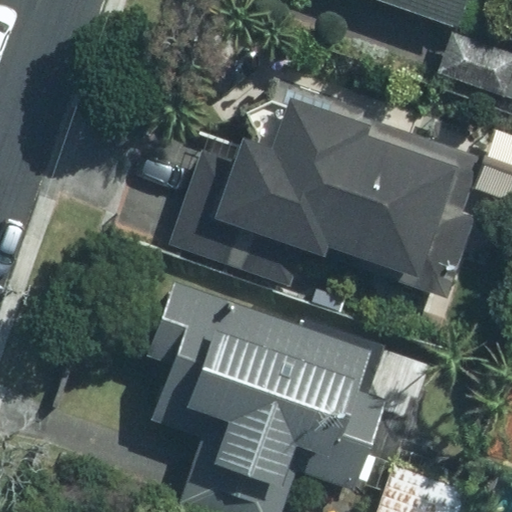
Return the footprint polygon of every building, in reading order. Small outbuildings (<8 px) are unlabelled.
[(457,0),(361,0),(448,28),(457,0)] [(511,55),(450,32),(437,69),(511,96),(511,55)] [(482,133),(251,63),(192,254),(309,289),(320,253),(435,287),(482,133)] [(400,355),(172,272),(118,419),(346,501),(400,355)] [(511,415),(495,463),(511,469),(511,415)] [(467,511),(474,497),(392,464),(372,511),(467,511)]
